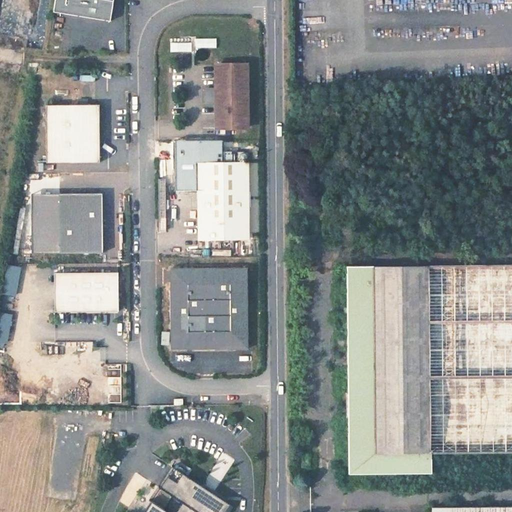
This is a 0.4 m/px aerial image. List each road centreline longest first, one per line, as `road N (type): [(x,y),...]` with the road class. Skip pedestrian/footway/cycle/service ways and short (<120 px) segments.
road 1 (residential): [(274,6),(182,9),(150,31),(147,353),(158,376),(189,389),(278,389)]
road 2 (tertiary): [(278,389),(274,6)]
road 3 (tertiary): [(277,511),(278,389)]
